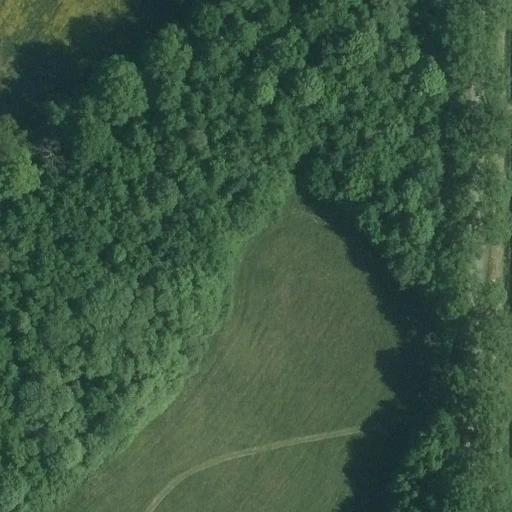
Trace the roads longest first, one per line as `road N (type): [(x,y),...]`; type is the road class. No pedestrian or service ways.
road 1 (unclassified): [(474,511),(478,0)]
road 2 (unclassified): [(0,165),(149,85),(261,0)]
